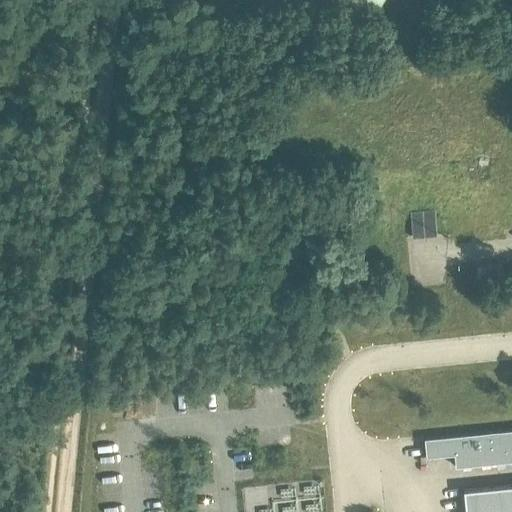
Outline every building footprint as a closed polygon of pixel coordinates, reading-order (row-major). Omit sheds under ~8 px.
[(285,0),(285,1),(304,13),(311,3),(305,0),(285,0)] [(334,0),(369,22),(383,0),(334,0)] [(423,211),(424,227),(425,237),(437,235),(435,210),(423,211)] [(408,213),(409,227),(410,238),(422,237),(420,212),(408,213)] [(504,276),(503,264),(477,267),(478,279),(504,276)] [(511,430),(425,439),(427,457),(455,454),(456,467),(511,461),(511,430)] [(511,511),(511,485),(465,490),(466,511),(511,511)]
